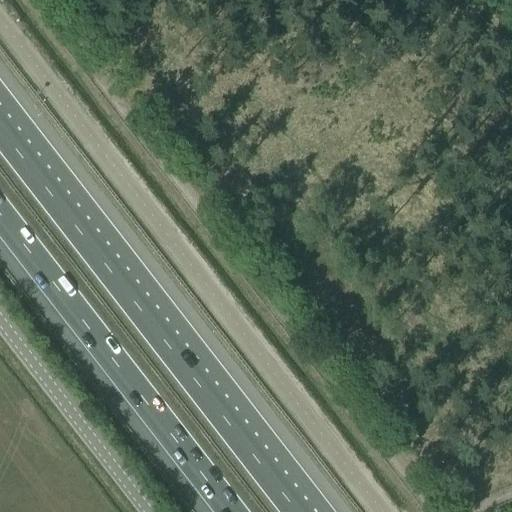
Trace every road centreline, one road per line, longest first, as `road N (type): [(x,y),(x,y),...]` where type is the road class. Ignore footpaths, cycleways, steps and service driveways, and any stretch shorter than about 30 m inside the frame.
road 1 (unclassified): [(376,511),(0,24)]
road 2 (motorway): [(295,511),(0,130)]
road 3 (motorway): [(0,217),(228,511)]
road 4 (unclassified): [(146,511),(0,327)]
